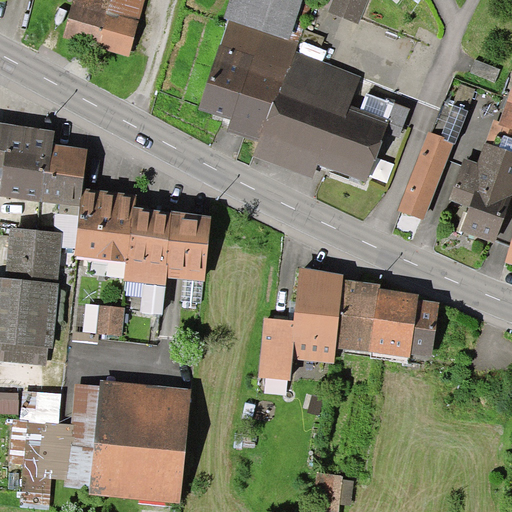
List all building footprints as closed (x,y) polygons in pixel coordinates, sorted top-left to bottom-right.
[(135,25),(140,0),(72,0),(62,36),(124,54),(133,25),(135,25)] [(234,0),(199,109),(263,130),(292,57),(295,48),(282,44),(283,38),(261,31),(271,0),(234,0)] [(332,0),(329,10),(357,21),(365,0),(332,0)] [(396,139),(406,111),(365,96),(359,114),(342,108),(349,87),(354,89),(356,83),(292,57),(263,130),(259,142),(364,182),(383,133),(396,139)] [(498,71),(473,61),(468,74),(493,84),(498,71)] [(511,94),(501,127),(511,131),(511,94)] [(453,147),(466,112),(441,103),(399,212),(420,219),(449,146),(453,147)] [(0,193),(39,200),(48,150),(51,139),(0,130),(0,193)] [(461,232),(491,242),(511,184),(511,157),(486,148),(478,172),(461,166),(449,199),(470,207),(461,232)] [(54,242),(54,249),(55,249),(74,251),(82,175),(84,155),(48,150),(39,200),(62,203),(60,217),(55,216),(55,229),(54,242)] [(74,251),(126,256),(131,213),(132,201),(81,194),(83,175),(82,175),(74,251)] [(160,306),(163,276),(170,219),(131,213),(126,256),(123,280),(146,283),(142,314),(158,316),(159,305),(160,306)] [(207,224),(170,219),(163,276),(202,280),(207,224)] [(0,340),(45,345),(55,249),(54,249),(54,242),(12,238),(7,285),(0,284),(0,340)] [(331,363),(333,348),(339,285),(339,281),(298,274),(293,325),(265,322),(259,377),(287,380),(290,357),(331,363)] [(378,291),(339,285),(333,348),(369,353),(377,296),(378,291)] [(415,301),(377,296),(369,353),(378,354),(379,348),(428,355),(435,309),(414,306),(415,301)] [(95,334),(117,337),(120,312),(98,309),(95,334)] [(183,412),(100,404),(91,486),(175,495),(183,412)] [(49,433),(13,432),(12,458),(24,460),(19,507),(42,509),(49,433)] [(339,481),(320,479),(317,510),(335,511),(339,481)]
